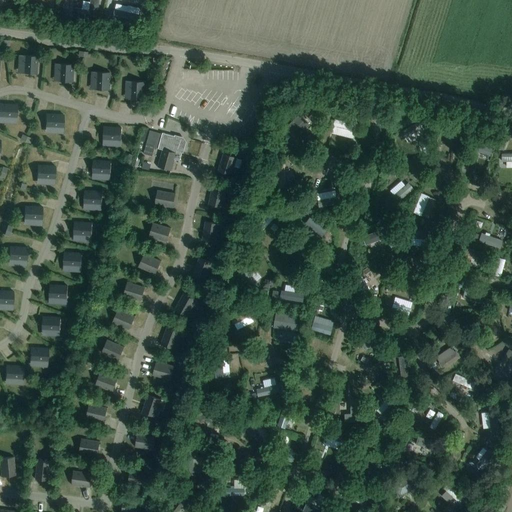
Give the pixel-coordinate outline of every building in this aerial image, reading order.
[(36,72),(36,55),(23,55),(23,72),(36,72)] [(72,82),(73,65),(60,64),(59,81),(72,82)] [(108,89),(109,72),(96,72),(95,89),(108,89)] [(144,99),(145,82),(131,81),(130,99),(144,99)] [(0,116),(16,118),(17,105),(0,103),(0,116)] [(64,116),(46,115),(46,126),(64,127),(64,116)] [(354,127),(357,122),(345,117),(343,121),(354,127)] [(421,122),(404,130),(407,136),(424,128),(421,122)] [(103,140),(120,142),(121,129),(104,127),(103,140)] [(162,133),(162,134),(150,131),(143,154),(152,156),(155,147),(162,149),(158,166),(171,170),(174,159),(179,161),(184,143),(181,138),(162,133)] [(218,170),(231,175),(236,157),(223,153),(218,170)] [(475,161),(486,162),(487,154),(475,153),(475,161)] [(92,173),(109,174),(110,161),(93,160),(92,173)] [(36,179),(53,180),(54,167),(37,166),(36,179)] [(396,191),(400,197),(416,186),(413,180),(396,191)] [(226,189),(212,186),(208,204),(222,207),(226,189)] [(422,205),(427,208),(436,189),(431,186),(422,205)] [(175,193),(157,190),(155,204),(172,207),(175,193)] [(84,204),(101,205),(102,192),(85,191),(84,204)] [(24,219),(41,220),(42,207),(25,206),(24,219)] [(275,207),(268,217),(274,221),(281,211),(275,207)] [(219,224),(205,221),(202,239),(216,241),(219,224)] [(74,235),(91,236),(92,223),(75,222),(74,235)] [(153,223),(149,236),(166,241),(170,228),(153,223)] [(9,260),(26,261),(27,248),(10,247),(9,260)] [(63,265),(80,267),(81,254),(64,253),(63,265)] [(160,261),(144,254),(138,266),(155,274),(160,261)] [(212,263),(199,258),(192,275),(206,280),(212,263)] [(487,293),(490,287),(473,280),(471,286),(487,293)] [(144,287),(127,282),(123,295),(140,300),(144,287)] [(49,298),(67,299),(67,286),(50,285),(49,298)] [(0,304),(13,305),(14,291),(0,290),(0,304)] [(196,300),(183,293),(175,309),(187,316),(196,300)] [(240,321),(258,311),(253,303),(236,314),(240,321)] [(118,309),(112,322),(129,329),(134,316),(118,309)] [(282,309),(281,324),(302,325),(303,310),(282,309)] [(42,330),(60,331),(60,318),(43,317),(42,330)] [(333,331),(336,325),(322,319),(319,324),(333,331)] [(174,349),(180,332),(167,327),(160,344),(174,349)] [(107,339),(101,352),(118,360),(124,347),(107,339)] [(458,343),(448,349),(450,353),(460,347),(458,343)] [(30,361),(48,362),(48,348),(30,347),(30,361)] [(174,366),(156,361),(152,375),(170,379),(174,366)] [(23,376),(24,364),(6,363),(5,375),(23,376)] [(461,369),(459,376),(465,378),(465,379),(479,385),(482,378),(461,369)] [(100,371),(95,385),(112,391),(117,378),(100,371)] [(155,416),(161,399),(147,395),(142,412),(155,416)] [(350,417),(365,416),(365,395),(355,395),(356,409),(350,409),(350,417)] [(89,403),(86,417),(104,421),(107,408),(89,403)] [(155,435),(137,433),(135,446),(153,449),(155,435)] [(81,438),(79,452),(97,455),(99,441),(81,438)] [(204,454),(203,462),(211,462),(212,454),(204,454)] [(13,457),(0,457),(0,464),(1,476),(15,475),(13,457)] [(37,461),(35,478),(49,480),(51,462),(37,461)] [(148,472),(130,469),(128,483),(146,486),(148,472)] [(73,471),(72,484),(90,487),(91,473),(73,471)] [(400,484),(405,494),(422,484),(417,475),(400,484)] [(466,499),(470,494),(454,479),(449,484),(466,499)] [(139,511),(141,501),(123,499),(121,511),(139,511)]
